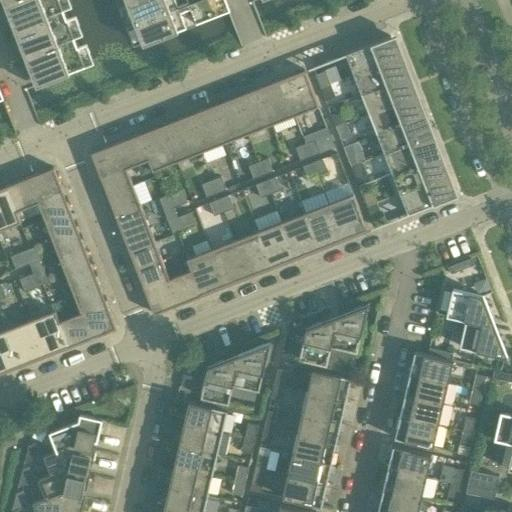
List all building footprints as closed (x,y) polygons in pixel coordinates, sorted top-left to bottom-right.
[(5,0),(3,1),(14,29),(62,11),(58,0),(5,0)] [(141,0),(128,5),(135,24),(178,8),(174,0),(186,0),(188,4),(197,0),(141,0)] [(178,8),(135,24),(143,44),(186,28),(179,10),(189,6),(196,24),(229,11),(224,0),(197,0),(188,4),(178,8)] [(14,29),(24,57),(73,39),(62,11),(14,29)] [(346,54),(354,74),(399,57),(397,56),(394,47),(395,46),(393,45),(390,39),(391,37),(391,36),(346,54)] [(73,39),(24,57),(36,86),(84,68),(73,39)] [(354,74),(362,94),(406,77),(405,76),(402,67),(402,66),(401,65),(398,58),(399,57),(354,74)] [(281,80),(280,79),(294,115),(319,106),(317,101),(304,70),(303,71),(293,75),(291,75),(291,76),(287,77),(286,77),(285,78),(281,80)] [(316,75),(321,88),(331,84),(326,71),(316,75)] [(362,94),(369,114),(414,96),(413,96),(409,87),(410,86),(409,85),(406,78),(406,77),(362,94)] [(258,89),(257,88),(271,125),(294,115),(280,79),(279,80),(271,84),(270,83),(269,85),(264,86),(263,86),(262,87),(258,89)] [(331,84),(321,88),(326,100),(336,96),(331,84)] [(234,98),(233,97),(247,134),(271,125),(257,88),(256,88),(256,90),(248,93),(246,92),(245,94),(240,95),(239,95),(238,96),(234,98)] [(369,114),(377,134),(422,116),(420,116),(417,107),(418,105),(416,105),(414,98),(414,96),(369,114)] [(210,106),(210,107),(224,143),(247,134),(233,97),(232,99),(223,103),(221,102),(220,103),(217,105),(215,104),(214,106),(211,107),(210,106)] [(188,116),(186,116),(200,152),(224,143),(210,107),(209,108),(201,111),(199,110),(198,112),(188,116)] [(331,114),(336,127),(346,123),(341,110),(331,114)] [(164,125),(163,125),(177,161),(200,152),(186,116),(185,117),(176,121),(174,120),(173,122),(164,125)] [(377,134),(385,154),(430,136),(428,135),(425,127),(425,125),(424,125),(421,118),(422,116),(377,134)] [(346,123),(336,127),(341,140),(351,136),(346,123)] [(139,134),(149,159),(153,170),(177,161),(163,125),(162,126),(152,130),(151,129),(150,131),(147,132),(145,132),(144,133),(141,134),(139,134)] [(91,153),(100,176),(126,166),(127,168),(149,159),(139,134),(91,153)] [(385,154),(393,174),(437,156),(436,155),(432,147),(433,145),(432,144),(429,138),(430,136),(385,154)] [(315,140),(305,144),(310,157),(321,153),(315,140)] [(310,157),(305,144),(296,147),(301,160),(310,157)] [(347,154),(352,167),(362,163),(357,150),(347,154)] [(393,174),(400,194),(445,176),(444,175),(440,166),(441,165),(439,164),(437,158),(437,156),(393,174)] [(268,158),(258,162),(263,175),(274,171),(268,158)] [(323,158),(313,162),(318,175),(328,171),(323,158)] [(263,175),(258,162),(249,165),(254,179),(263,175)] [(318,175),(313,162),(303,166),(308,179),(318,175)] [(362,163),(352,167),(357,180),(367,176),(362,163)] [(100,176),(115,214),(141,204),(127,168),(126,166),(100,176)] [(37,201),(63,191),(54,167),(6,186),(15,210),(37,201)] [(221,176),(211,180),(216,193),(226,189),(221,176)] [(445,176),(400,194),(408,214),(453,197),(453,195),(451,195),(448,186),(448,185),(447,184),(444,177),(445,176)] [(276,177),(266,180),(271,194),(280,190),(276,177)] [(216,193),(211,180),(201,184),(207,197),(216,193)] [(271,194),(266,180),(256,184),(261,197),(271,194)] [(0,230),(20,222),(15,210),(6,186),(5,186),(4,188),(0,189),(0,230)] [(183,189),(173,193),(178,206),(188,202),(183,189)] [(362,193),(367,207),(377,203),(376,201),(384,198),(384,196),(378,193),(374,195),(372,190),(362,193)] [(63,191),(37,201),(52,239),(78,229),(63,191)] [(178,206),(173,193),(160,198),(174,234),(187,228),(182,215),(178,217),(175,207),(178,206)] [(329,204),(343,240),(343,238),(353,234),(355,235),(355,234),(359,232),(361,233),(361,231),(366,230),(367,230),(353,194),(329,204)] [(229,195),(219,199),(224,212),(234,208),(229,195)] [(224,212),(219,199),(209,202),(214,216),(224,212)] [(377,203),(367,207),(372,219),(382,215),(377,203)] [(130,252),(155,241),(141,204),(115,214),(130,252)] [(305,213),(319,249),(320,247),(330,244),(331,244),(332,243),(341,239),(343,240),(329,204),(305,213)] [(192,211),(182,215),(187,228),(197,224),(192,211)] [(282,222),(296,258),(297,257),(305,253),(306,254),(307,253),(318,248),(319,249),(305,213),(282,222)] [(258,231),(272,267),(273,266),(283,262),(284,263),(285,261),(288,260),(290,260),(291,259),(294,257),(296,258),(282,222),(258,231)] [(92,266),(78,229),(52,239),(67,276),(92,266)] [(235,240),(249,276),(250,275),(258,272),(259,272),(260,271),(265,269),(266,270),(267,268),(271,267),(272,267),(258,231),(235,240)] [(211,249),(225,285),(226,284),(234,281),(236,282),(236,280),(241,278),(243,279),(243,278),(247,276),(249,276),(235,240),(211,249)] [(144,289),(170,279),(169,277),(162,260),(155,241),(130,252),(144,289)] [(34,247),(20,252),(25,266),(30,264),(29,261),(38,258),(34,247)] [(192,268),(202,294),(203,293),(212,289),(214,290),(214,288),(218,287),(220,288),(221,286),(224,285),(225,285),(211,249),(188,258),(192,268)] [(20,252),(10,256),(16,269),(25,266),(20,252)] [(447,266),(450,273),(474,264),(471,257),(447,266)] [(38,258),(29,261),(30,264),(33,273),(34,275),(43,272),(41,264),(38,258)] [(107,304),(92,266),(67,276),(81,312),(81,314),(107,304)] [(202,294),(192,268),(169,277),(170,279),(144,289),(154,313),(202,294)] [(33,273),(29,274),(34,288),(48,283),(43,272),(34,275),(33,273)] [(29,274),(20,278),(24,292),(34,288),(29,274)] [(446,316),(465,320),(465,319),(495,326),(483,295),(452,288),(446,316)] [(368,303),(337,315),(330,345),(331,345),(357,351),(368,303)] [(81,312),(59,321),(55,310),(54,310),(59,322),(68,347),(117,328),(107,304),(81,314),(81,312)] [(54,311),(31,319),(45,356),(46,354),(55,351),(57,351),(58,350),(66,346),(68,347),(59,322),(54,310),(54,311)] [(300,366),(312,369),(324,371),(326,364),(331,345),(330,345),(337,315),(306,327),(299,358),(302,359),(300,366)] [(31,319),(7,329),(21,365),(22,364),(32,360),(33,360),(34,359),(43,355),(45,356),(31,319)] [(465,319),(465,320),(459,346),(507,357),(495,326),(465,319)] [(7,329),(0,331),(0,372),(8,369),(10,370),(10,368),(14,367),(16,367),(16,366),(20,365),(21,365),(7,329)] [(270,342),(239,353),(232,383),(233,383),(259,389),(270,342)] [(429,347),(428,354),(451,360),(453,352),(429,347)] [(414,351),(409,373),(448,382),(453,360),(451,360),(428,354),(414,351)] [(201,403),(188,401),(227,410),(228,402),(233,383),(232,383),(239,353),(208,365),(201,396),(204,397),(204,403),(201,403)] [(326,364),(324,371),(348,377),(350,369),(326,364)] [(277,369),(274,383),(285,385),(288,371),(277,369)] [(312,369),(307,391),(345,399),(351,377),(348,377),(324,371),(312,369)] [(492,377),(511,381),(511,373),(494,369),(492,377)] [(409,373),(404,394),(443,403),(448,382),(409,373)] [(476,373),(472,388),(483,390),(486,376),(476,373)] [(285,385),(274,383),(271,397),(281,400),(285,385)] [(483,390),(472,388),(469,402),(479,404),(483,390)] [(307,391),(302,412),(341,421),(345,399),(307,391)] [(404,394),(399,415),(438,424),(443,403),(404,394)] [(188,401),(183,423),(222,432),(227,410),(188,401)] [(228,402),(227,410),(227,409),(251,415),(252,407),(228,402)] [(443,402),(441,422),(450,423),(452,403),(443,402)] [(268,411),(264,425),(275,427),(278,413),(268,411)] [(494,438),(511,442),(511,413),(500,411),(494,438)] [(302,412),(297,433),(336,442),(341,421),(302,412)] [(51,431),(58,450),(75,444),(93,448),(94,447),(95,440),(99,441),(104,418),(82,413),(80,420),(51,431)] [(438,424),(399,415),(394,438),(433,446),(438,424)] [(466,416),(463,430),(473,432),(476,418),(466,416)] [(481,433),(492,436),(495,424),(484,421),(481,433)] [(183,423),(178,444),(217,453),(224,454),(229,433),(222,432),(183,423)] [(248,423),(244,437),(255,439),(258,425),(248,423)] [(275,427),(264,425),(261,439),(272,442),(275,427)] [(473,432),(463,430),(459,444),(470,447),(473,432)] [(297,433),(292,454),(331,463),(336,442),(297,433)] [(255,439),(244,437),(241,451),(252,453),(255,439)] [(31,444),(26,462),(42,456),(37,442),(31,444)] [(45,455),(53,473),(53,474),(70,467),(88,472),(88,471),(90,463),(94,464),(97,448),(94,447),(93,448),(75,444),(58,450),(45,455)] [(178,444),(174,465),(212,474),(217,453),(178,444)] [(392,445),(387,467),(426,476),(431,454),(392,445)] [(258,453),(255,467),(265,470),(269,455),(258,453)] [(292,454),(287,475),(326,484),(331,463),(292,454)] [(174,465),(169,486),(207,495),(212,474),(174,465)] [(238,465),(235,479),(245,481),(249,467),(238,465)] [(25,468),(20,486),(36,480),(31,466),(25,468)] [(40,478),(47,497),(48,498),(64,491),(82,495),(83,494),(84,487),(88,488),(92,472),(88,471),(88,472),(70,467),(53,474),(53,473),(40,478)] [(265,470),(255,467),(249,490),(260,492),(265,470)] [(387,467),(382,488),(421,497),(426,476),(387,467)] [(454,467),(451,482),(461,484),(464,470),(454,467)] [(471,469),(467,484),(495,491),(499,476),(471,469)] [(326,484),(287,475),(282,497),(321,506),(326,484)] [(245,481),(235,479),(231,493),(242,496),(245,481)] [(461,484),(451,482),(447,496),(458,498),(461,484)] [(495,491),(467,484),(466,491),(494,498),(495,491)] [(169,486),(164,507),(185,511),(203,511),(207,495),(169,486)] [(382,488),(377,509),(389,511),(417,511),(421,497),(382,488)] [(18,492),(14,510),(30,504),(25,490),(18,492)] [(35,502),(38,511),(78,511),(79,511),(83,511),(86,495),(83,494),(82,495),(64,491),(48,498),(47,497),(35,502)]
